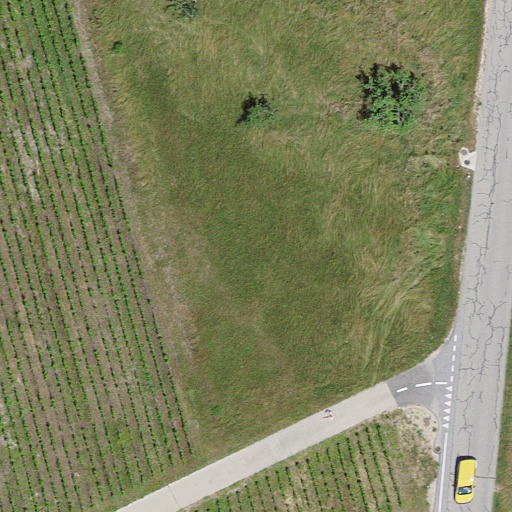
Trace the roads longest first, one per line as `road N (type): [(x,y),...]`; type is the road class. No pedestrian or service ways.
road 1 (tertiary): [(464,511),(511,50)]
road 2 (track): [(131,511),(479,347)]
